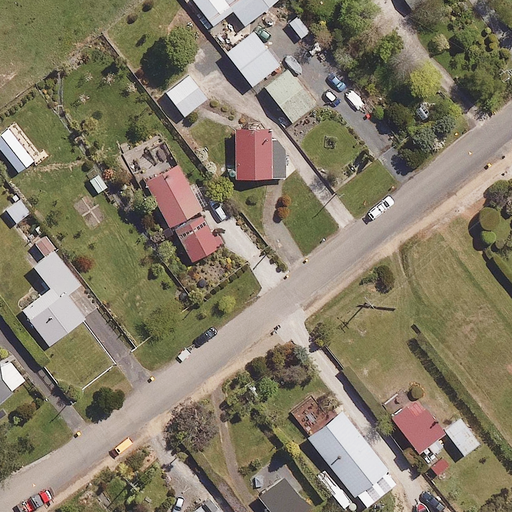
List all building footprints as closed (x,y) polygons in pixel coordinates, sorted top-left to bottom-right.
[(191,0),(203,14),(198,18),(206,28),(231,9),(243,24),(273,0),(191,0)] [(428,0),(405,0),(413,11),(428,0)] [(296,13),(286,21),(301,37),(311,29),(296,13)] [(276,63),(250,29),(223,50),(250,84),(276,63)] [(313,103),(286,68),(263,86),(291,121),(313,103)] [(206,97),(188,73),(164,91),(182,115),(206,97)] [(269,146),(269,127),(233,127),(233,176),(282,176),(282,146),(269,146)] [(198,209),(175,164),(143,180),(167,225),(171,223),(189,260),(217,246),(198,209)] [(28,211),(18,198),(4,209),(14,222),(28,211)] [(78,283),(42,235),(33,242),(44,257),(32,266),(48,287),(20,309),(45,343),(80,316),(63,294),(78,283)] [(7,359),(1,363),(0,361),(0,395),(22,380),(7,359)] [(389,413),(416,450),(420,447),(426,456),(442,444),(436,436),(443,430),(423,403),(412,412),(405,403),(408,400),(402,391),(386,403),(392,411),(389,413)] [(339,408),(304,434),(352,497),(355,494),(364,505),(395,482),(339,408)] [(478,441),(458,417),(443,429),(462,454),(478,441)] [(416,458),(403,466),(413,483),(426,475),(416,458)] [(328,490),(343,507),(345,505),(346,505),(346,506),(346,507),(346,508),(347,509),(347,510),(348,510),(349,511),(350,511),(351,511),(352,511),(353,511),(354,511),(355,510),(355,509),(356,508),(356,507),(356,506),(356,505),(356,504),(355,503),(354,502),(353,502),(352,501),(351,501),(350,501),(321,467),(307,479),(322,496),(328,490)] [(279,476),(256,497),(263,505),(259,508),(262,511),(303,511),(308,508),(279,476)] [(221,511),(207,494),(196,503),(197,505),(188,511),(221,511)]
